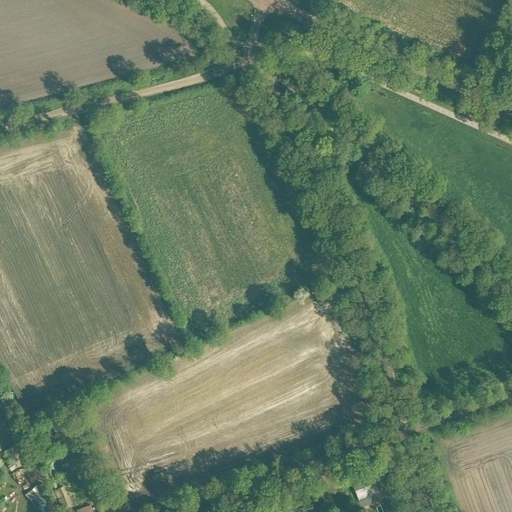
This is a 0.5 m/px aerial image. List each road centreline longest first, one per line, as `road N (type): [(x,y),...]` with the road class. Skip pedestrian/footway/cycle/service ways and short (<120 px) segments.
road 1 (residential): [(318,461),(393,435),(403,422),(357,267),(251,45),(266,0)]
road 2 (track): [(511,290),(334,121),(263,68)]
road 3 (tertiary): [(511,110),(266,0)]
road 4 (track): [(257,58),(0,127)]
road 5 (track): [(431,511),(400,428),(511,394)]
road 6 (residential): [(178,511),(318,461)]
